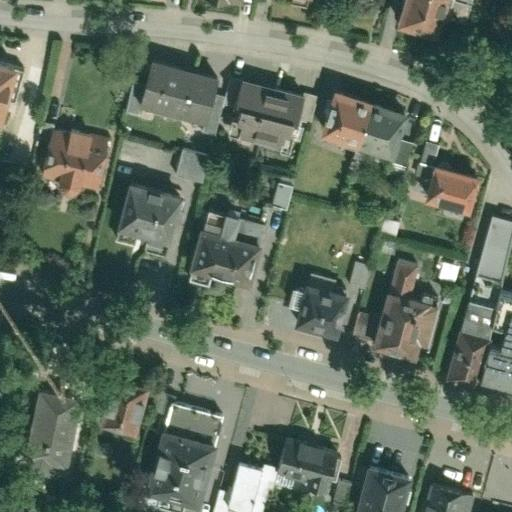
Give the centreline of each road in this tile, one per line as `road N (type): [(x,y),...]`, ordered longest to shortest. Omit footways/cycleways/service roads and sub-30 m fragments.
road 1 (residential): [(511,183),(449,107),(374,75),(237,45),(0,23)]
road 2 (residential): [(0,299),(511,423)]
